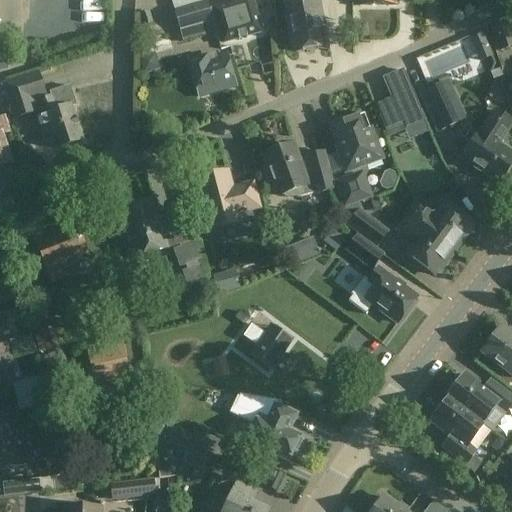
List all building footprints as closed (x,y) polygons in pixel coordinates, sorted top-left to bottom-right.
[(171,0),(183,42),(215,33),(205,0),(171,0)] [(260,33),(250,0),(247,0),(213,10),(222,43),(260,33)] [(318,0),(316,0),(285,6),(293,53),(325,47),(320,20),(322,19),(318,0)] [(498,54),(511,49),(511,41),(507,26),(491,31),(498,54)] [(470,39),(480,62),(492,57),(483,34),(470,39)] [(228,56),(209,61),(208,57),(189,62),(199,100),(237,89),(228,56)] [(420,110),(403,69),(383,77),(400,118),(420,110)] [(37,74),(30,76),(2,84),(13,119),(36,111),(32,100),(44,96),(37,74)] [(449,81),(419,95),(437,135),(467,120),(449,81)] [(37,102),(41,115),(35,117),(43,140),(51,138),(55,149),(79,142),(69,108),(74,106),(68,86),(48,93),(50,98),(37,102)] [(511,124),(494,112),(480,132),(499,144),(511,124)] [(347,122),(346,119),(331,125),(332,128),(331,128),(338,147),(336,147),(344,170),(353,167),(354,170),(379,161),(369,131),(367,132),(362,118),(364,117),(363,116),(347,122)] [(0,134),(8,131),(3,117),(0,117),(0,166),(9,164),(0,134)] [(511,162),(511,153),(499,144),(480,132),(480,131),(461,160),(497,184),(511,162)] [(271,189),(274,192),(277,194),(282,196),(290,199),(299,198),(317,193),(318,195),(335,190),(325,153),(308,157),(309,162),(298,165),(292,146),(283,149),(282,145),(278,147),(275,149),(272,151),(270,154),(261,157),(264,165),(264,169),(264,173),(264,176),(265,180),(267,183),(269,186),(271,189)] [(363,171),(334,182),(344,209),(373,199),(363,171)] [(258,209),(252,184),(238,188),(239,190),(231,192),(226,173),(195,181),(208,232),(240,223),(237,215),(258,209)] [(132,261),(165,249),(148,201),(115,213),(132,261)] [(409,216),(455,250),(462,241),(464,242),(473,230),(469,227),(471,224),(443,203),(440,206),(424,209),(418,204),(409,216)] [(347,226),(357,234),(377,249),(389,232),(359,210),(347,226)] [(455,250),(409,216),(400,228),(408,234),(406,237),(416,244),(406,256),(433,276),(437,271),(439,273),(455,250)] [(67,276),(62,263),(85,254),(75,230),(37,244),(52,282),(67,276)] [(377,249),(357,234),(345,251),(371,270),(383,253),(377,249)] [(200,261),(193,243),(181,247),(187,265),(200,261)] [(287,270),(298,265),(291,248),(280,253),(287,270)] [(206,281),(200,265),(182,272),(188,288),(206,281)] [(397,324),(416,298),(378,270),(368,282),(375,287),(365,300),(397,324)] [(236,273),(213,279),(218,297),(241,290),(236,273)] [(12,295),(0,298),(0,316),(17,311),(12,295)] [(264,334),(259,330),(250,324),(242,337),(257,347),(251,356),(271,369),(290,341),(269,326),(264,334)] [(511,376),(511,337),(501,328),(482,353),(511,376)] [(47,333),(35,337),(41,355),(52,352),(47,333)] [(0,358),(8,357),(5,344),(0,345),(0,358)] [(100,380),(127,374),(122,348),(91,354),(93,365),(97,364),(100,380)] [(8,357),(0,358),(0,384),(6,383),(2,371),(12,369),(8,357)] [(208,368),(212,386),(226,382),(222,364),(208,368)] [(48,392),(54,390),(51,376),(44,378),(48,392)] [(448,400),(482,424),(496,407),(505,414),(511,405),(511,397),(491,381),(483,391),(464,376),(460,382),(456,379),(447,392),(450,394),(446,399),(448,400)] [(15,399),(44,391),(41,379),(12,386),(15,399)] [(48,405),(44,391),(15,399),(19,413),(48,405)] [(482,424),(448,400),(445,404),(442,401),(432,414),(435,416),(431,422),(451,437),(442,448),(465,466),(476,453),(468,447),(484,425),(482,424)] [(258,418),(247,442),(287,461),(293,450),(296,452),(302,441),(298,439),(299,437),(288,432),(296,415),(274,405),(266,421),(258,418)] [(0,419),(0,445),(30,437),(26,425),(17,427),(14,415),(0,419)] [(56,431),(30,437),(0,445),(0,471),(27,464),(24,452),(31,450),(32,452),(60,445),(56,431)] [(179,479),(187,451),(157,442),(155,447),(159,481),(179,479)] [(226,504),(222,511),(266,511),(267,511),(250,503),(255,492),(222,476),(212,497),(226,504)] [(25,496),(54,492),(53,479),(23,483),(25,496)] [(111,503),(156,498),(154,482),(110,488),(111,503)] [(511,487),(501,503),(511,510),(511,487)] [(171,511),(175,498),(159,494),(153,511),(171,511)] [(402,511),(384,498),(373,511),(402,511)]
